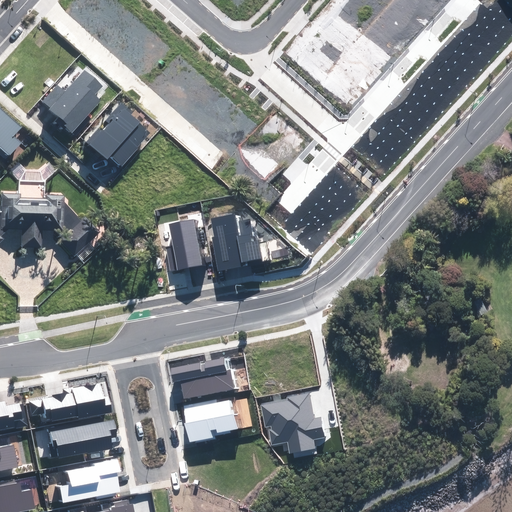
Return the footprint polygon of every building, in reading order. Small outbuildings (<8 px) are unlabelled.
[(57,86),(43,101),(51,108),(50,109),(59,118),(56,121),(70,134),(101,100),(94,94),(102,86),(85,71),(65,93),(57,86)] [(99,128),(87,142),(106,159),(110,155),(122,165),(151,133),(130,115),(132,113),(122,103),(106,120),(110,124),(103,132),(99,128)] [(22,127),(0,107),(0,146),(9,155),(20,142),(13,136),(22,127)] [(82,217),(78,221),(63,206),(63,198),(44,198),(44,184),(19,183),(19,197),(0,196),(0,242),(1,241),(0,239),(0,235),(6,230),(19,231),(19,249),(39,249),(40,232),(60,232),(62,235),(56,241),(72,258),(97,233),(82,217)] [(233,214),(211,218),(215,237),(212,237),(218,270),(262,262),(254,219),(235,223),(233,214)] [(202,266),(194,220),(169,224),(173,246),(166,247),(171,271),(202,266)] [(148,255),(150,236),(132,235),(131,254),(148,255)] [(477,300),(484,313),(490,310),(483,296),(477,300)] [(385,366),(394,365),(393,340),(383,341),(385,366)] [(223,359),(171,368),(173,381),(181,380),(184,398),(234,389),(231,370),(226,371),(223,359)] [(64,395),(29,401),(32,415),(45,412),(47,424),(112,412),(109,396),(102,397),(99,383),(63,389),(64,395)] [(289,400),(261,405),(265,427),(269,426),(272,444),(288,441),(290,452),(314,448),(313,439),(326,437),(322,417),(314,419),(310,394),(288,398),(289,400)] [(231,397),(184,406),(190,442),(212,438),(211,433),(237,429),(231,397)] [(0,430),(27,425),(23,403),(5,406),(4,401),(0,402),(0,430)] [(114,421),(49,432),(54,458),(112,447),(110,437),(116,436),(114,421)] [(0,470),(18,467),(14,445),(0,447),(0,470)] [(60,486),(64,503),(119,492),(115,473),(119,472),(117,459),(95,463),(95,467),(67,472),(69,484),(60,486)] [(19,478),(0,481),(0,511),(12,511),(35,508),(32,490),(21,492),(19,478)] [(72,509),(72,511),(134,511),(133,505),(130,505),(129,500),(102,505),(103,510),(91,511),(88,511),(87,506),(72,509)]
